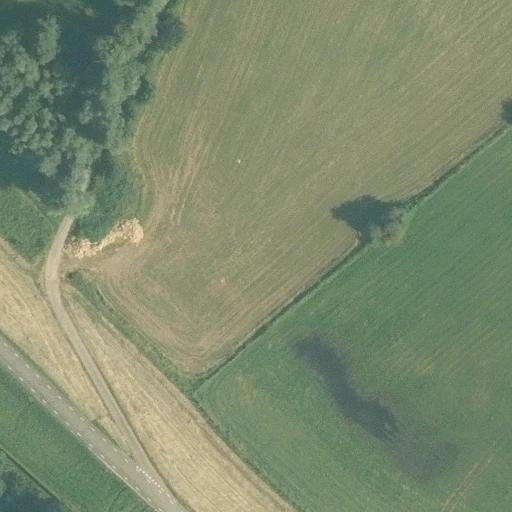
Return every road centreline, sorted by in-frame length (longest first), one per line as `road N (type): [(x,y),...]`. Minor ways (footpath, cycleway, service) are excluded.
road 1 (track): [(164,507),(54,301),(50,278),(168,0)]
road 2 (tertiary): [(168,511),(0,347)]
